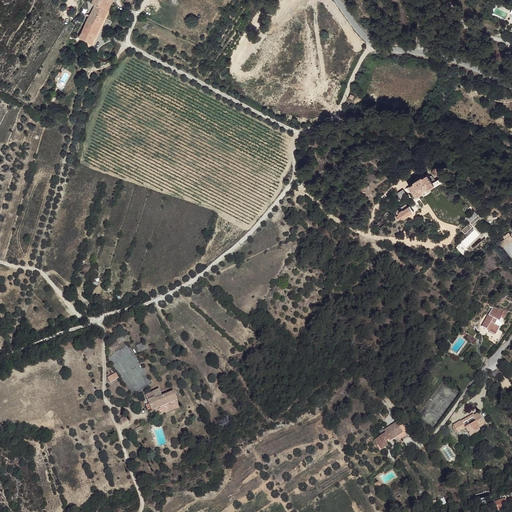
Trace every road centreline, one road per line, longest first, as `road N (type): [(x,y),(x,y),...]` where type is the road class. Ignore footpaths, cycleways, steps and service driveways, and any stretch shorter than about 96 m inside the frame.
road 1 (unclassified): [(295,176),(258,225),(187,284),(85,324)]
road 2 (track): [(297,130),(132,48),(127,31),(147,0)]
road 3 (track): [(103,316),(104,394),(140,493),(139,511)]
road 4 (residential): [(295,176),(297,130),(329,120),(373,42)]
